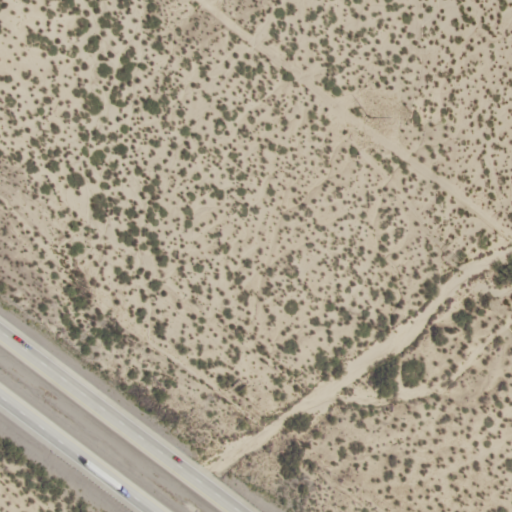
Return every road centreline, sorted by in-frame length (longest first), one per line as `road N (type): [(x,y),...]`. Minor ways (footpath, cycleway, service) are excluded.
road 1 (track): [(268,0),(314,47),(363,152),(358,287),(318,352)]
road 2 (motorway): [(234,511),(0,335)]
road 3 (motorway): [(0,397),(152,511)]
